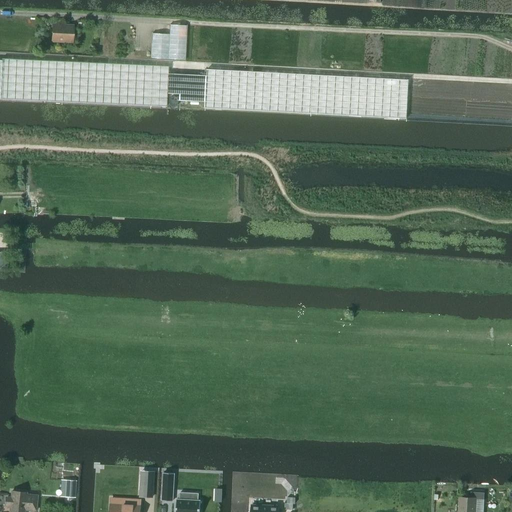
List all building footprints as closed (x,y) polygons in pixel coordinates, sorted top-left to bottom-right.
[(72,34),(73,26),(64,26),(64,23),(56,23),(55,31),(52,31),(52,41),(68,42),(69,34),(72,34)] [(167,74),(168,66),(2,59),(1,61),(0,92),(0,99),(166,107),(166,95),(167,74)] [(205,102),(205,109),(406,119),(408,80),(207,69),(207,76),(167,74),(166,95),(179,96),(179,101),(205,102)] [(174,474),(163,473),(162,501),(173,501),(174,474)] [(141,485),(140,497),(152,498),(154,475),(148,475),(147,485),(141,485)] [(66,480),(65,496),(75,496),(76,481),(66,480)] [(35,511),(37,496),(26,495),(26,493),(12,492),(11,499),(6,498),(5,506),(10,506),(9,511),(24,511),(24,510),(35,511)] [(484,500),(484,493),(471,492),(470,498),(460,498),(459,511),(475,511),(476,499),(484,500)] [(198,494),(195,494),(180,493),(180,500),(177,500),(176,507),(175,511),(199,511),(201,501),(198,501),(198,494)] [(293,510),(293,509),(293,504),(295,504),(295,498),(289,498),(287,498),(287,504),(285,504),(284,510),(293,510)] [(111,507),(110,511),(139,511),(140,501),(123,500),(122,508),(111,507)]
